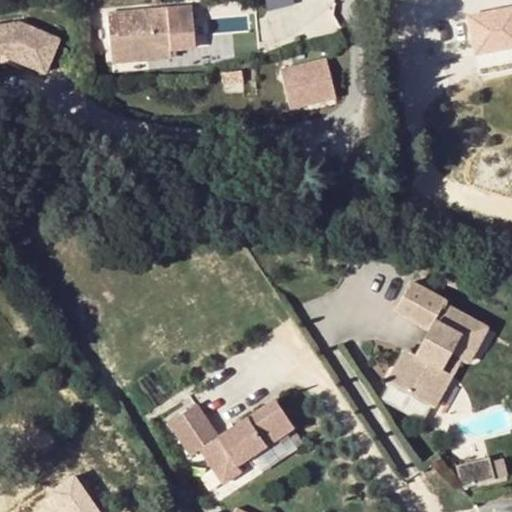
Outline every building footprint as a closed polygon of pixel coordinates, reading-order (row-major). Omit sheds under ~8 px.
[(167,4),(108,12),(112,44),(122,42),(125,59),(173,52),(167,4)] [(48,75),(60,40),(20,26),(0,27),(0,57),(7,58),(7,60),(48,75)] [(122,42),(112,44),(114,60),(125,59),(122,42)] [(0,57),(0,66),(8,66),(7,60),(7,58),(0,57)] [(336,96),(327,57),(281,67),(290,107),(336,96)] [(406,364),(392,390),(439,415),(465,367),(472,371),(491,337),(449,315),(444,325),(406,305),(398,318),(436,338),(419,371),(406,364)] [(201,414),(174,432),(196,465),(205,459),(228,493),(246,482),(242,475),(298,437),(279,409),(223,447),(201,414)] [(461,482),(494,479),(492,457),(459,460),(461,482)] [(66,511),(98,511),(75,472),(51,486),(66,511)]
